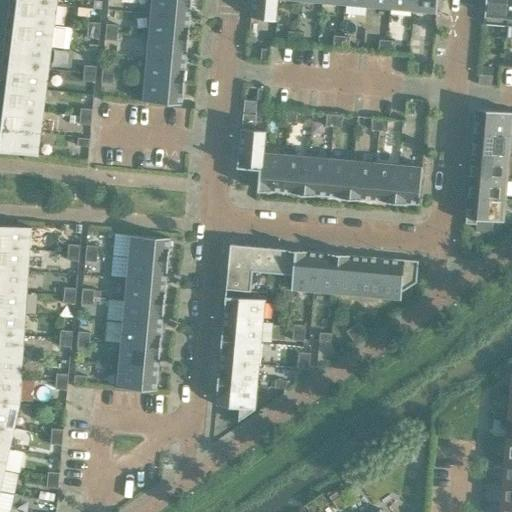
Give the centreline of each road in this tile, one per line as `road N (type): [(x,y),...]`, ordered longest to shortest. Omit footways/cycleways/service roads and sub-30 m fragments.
road 1 (residential): [(456,89),(441,236),(212,214)]
road 2 (residential): [(456,89),(225,67)]
road 3 (residential): [(212,214),(190,423)]
road 4 (residential): [(190,423),(100,417),(94,485)]
road 5 (residential): [(225,67),(212,214)]
